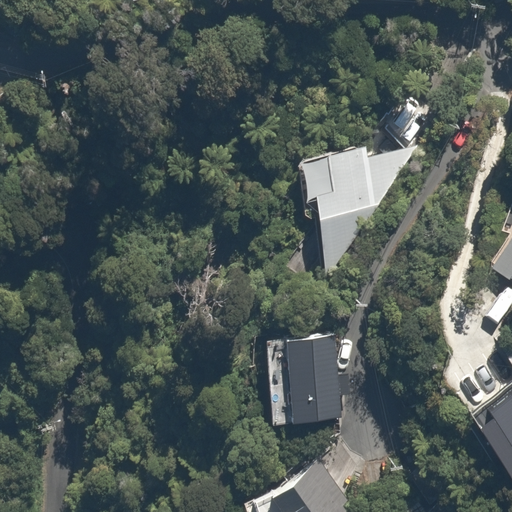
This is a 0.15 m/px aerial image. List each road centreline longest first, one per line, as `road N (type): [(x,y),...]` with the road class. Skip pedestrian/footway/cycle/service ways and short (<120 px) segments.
road 1 (residential): [(0,38),(285,11),(511,42)]
road 2 (residential): [(51,511),(65,302),(54,256),(24,242),(0,247)]
